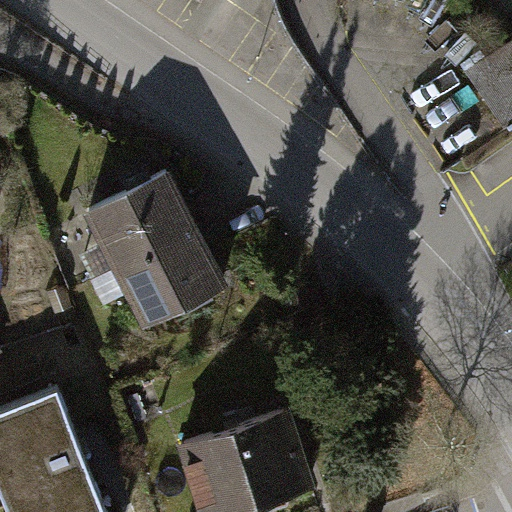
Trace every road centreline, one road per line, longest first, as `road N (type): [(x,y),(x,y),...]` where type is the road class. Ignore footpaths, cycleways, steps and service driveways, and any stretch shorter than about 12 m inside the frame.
road 1 (residential): [(511,396),(479,342),(355,206),(227,122)]
road 2 (residential): [(227,122),(172,128),(109,102),(0,37)]
road 3 (residential): [(227,122),(50,0)]
